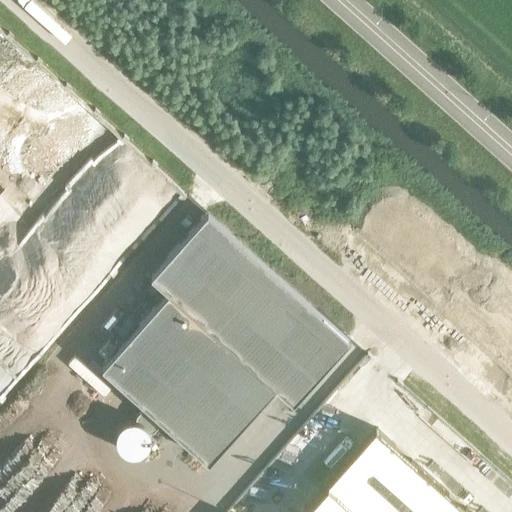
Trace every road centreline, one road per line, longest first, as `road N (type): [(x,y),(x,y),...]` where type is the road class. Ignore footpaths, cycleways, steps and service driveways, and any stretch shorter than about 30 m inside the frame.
road 1 (unclassified): [(15,0),(511,436)]
road 2 (secondary): [(511,152),(341,0)]
